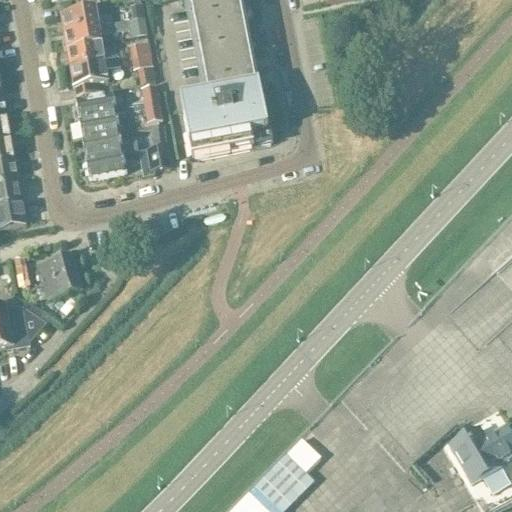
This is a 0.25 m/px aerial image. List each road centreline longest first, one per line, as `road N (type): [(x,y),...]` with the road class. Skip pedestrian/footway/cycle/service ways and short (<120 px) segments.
road 1 (residential): [(20,0),(61,226),(311,165),(280,0)]
road 2 (tertiary): [(159,511),(511,134)]
